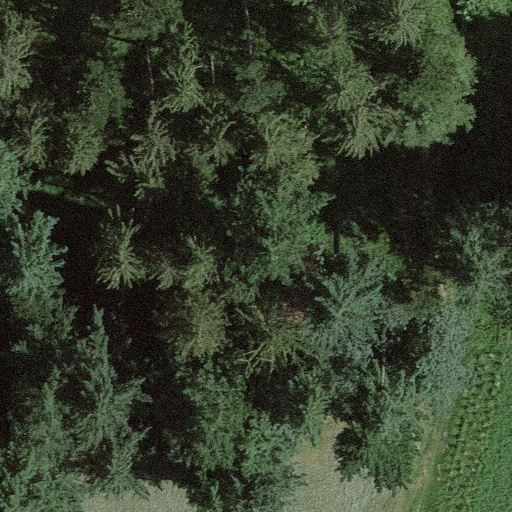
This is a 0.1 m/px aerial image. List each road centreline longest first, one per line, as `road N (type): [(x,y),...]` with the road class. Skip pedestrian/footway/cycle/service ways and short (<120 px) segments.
road 1 (track): [(495,304),(457,43),(470,0)]
road 2 (track): [(495,304),(425,511)]
